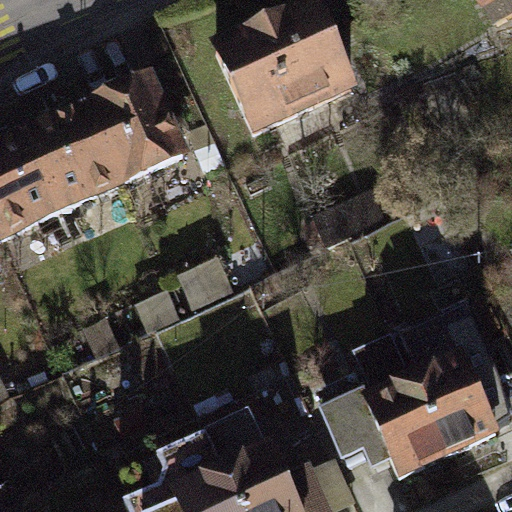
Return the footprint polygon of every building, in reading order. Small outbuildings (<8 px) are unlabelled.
[(396,72),(367,0),(296,0),(210,34),(248,130),(396,72)] [(511,0),(479,0),(493,25),(511,14),(511,0)] [(204,162),(162,64),(92,95),(134,192),(204,162)] [(130,191),(85,89),(19,118),(64,220),(130,191)] [(62,220),(18,121),(0,129),(0,246),(0,247),(62,220)] [(451,329),(445,316),(399,336),(452,458),(501,436),(499,431),(511,425),(511,415),(471,321),(451,329)] [(452,458),(399,336),(358,353),(372,383),(324,405),(347,456),(385,439),(403,479),(452,458)] [(282,481),(256,422),(213,441),(244,511),(326,511),(308,470),(282,481)] [(244,511),(213,441),(169,460),(180,484),(130,506),(133,511),(244,511)]
